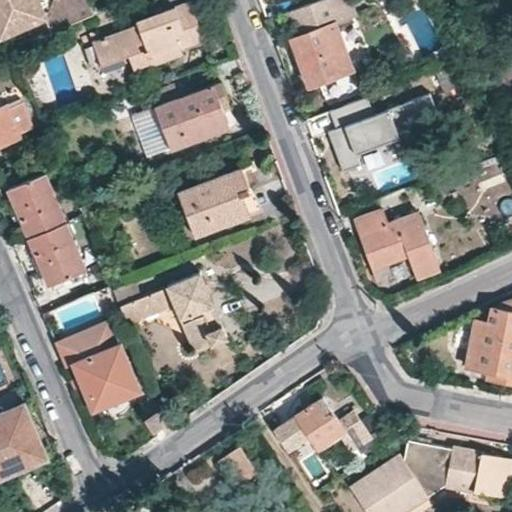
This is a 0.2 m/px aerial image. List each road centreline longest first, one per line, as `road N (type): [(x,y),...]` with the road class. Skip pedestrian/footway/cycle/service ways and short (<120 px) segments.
road 1 (residential): [(240,0),(359,336)]
road 2 (residential): [(359,336),(325,348),(97,498)]
road 3 (residential): [(0,255),(97,498)]
road 4 (residential): [(359,336),(399,396),(511,419)]
road 5 (residential): [(511,271),(359,336)]
road 6 (unknown): [(251,396),(320,511)]
